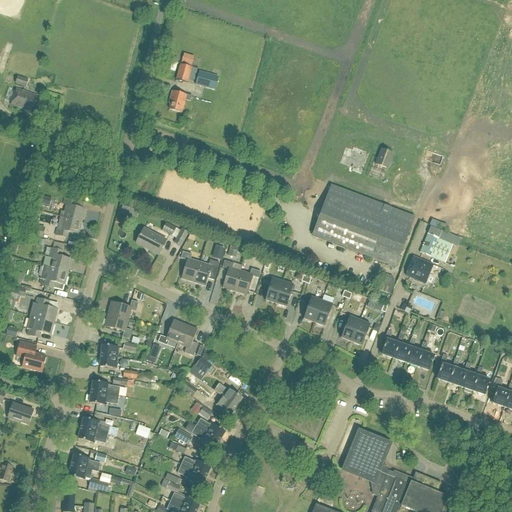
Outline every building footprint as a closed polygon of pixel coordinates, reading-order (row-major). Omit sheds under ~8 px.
[(184,54),(182,63),(192,66),(195,57),(184,54)] [(195,81),(197,70),(180,66),(176,81),(188,84),(189,79),(195,81)] [(215,91),(218,78),(198,73),(195,86),(215,91)] [(26,88),(28,81),(18,78),(16,85),(26,88)] [(36,97),(14,90),(14,92),(9,90),(5,101),(10,103),(9,105),(30,113),(36,97)] [(187,102),(189,96),(171,92),(168,104),(170,105),(168,110),(181,114),(184,101),(187,102)] [(192,115),(196,101),(190,99),(186,113),(192,115)] [(345,148),(339,164),(346,167),(345,169),(361,175),(366,161),(367,162),(370,163),(376,165),(375,166),(388,171),(394,154),(381,150),(378,158),(368,155),(369,154),(353,148),(352,151),(345,148)] [(395,269),(410,229),(326,198),(311,238),(395,269)] [(60,218),(80,223),(83,210),(74,208),(75,203),(63,200),(62,205),(66,206),(64,213),(61,212),(60,218)] [(77,237),(80,223),(60,218),(57,231),(55,230),(54,236),(66,239),(67,234),(77,237)] [(172,238),(177,229),(167,223),(162,232),(172,238)] [(43,239),(45,228),(33,226),(30,236),(43,239)] [(160,258),(167,242),(144,231),(136,246),(160,258)] [(181,249),(189,234),(181,231),(174,245),(181,249)] [(455,241),(430,231),(420,254),(445,265),(452,247),(457,249),(461,240),(456,238),(455,241)] [(36,238),(35,245),(44,247),(45,240),(36,238)] [(222,254),(224,248),(215,245),(214,251),(222,254)] [(43,268),(66,274),(69,261),(60,258),(62,252),(50,249),(48,255),(47,258),(46,258),(43,268)] [(194,285),(200,265),(191,262),(193,257),(183,254),(181,261),(187,263),(181,281),(194,285)] [(425,285),(432,267),(413,259),(405,277),(425,285)] [(200,265),(194,285),(207,289),(209,281),(214,283),(220,265),(211,262),(209,268),(200,265)] [(235,294),(241,274),(232,271),(234,265),(224,263),(222,269),(228,271),(223,290),(235,294)] [(63,286),(66,274),(43,268),(40,280),(41,280),(40,287),(53,290),(54,284),(63,286)] [(241,274),(235,294),(248,297),(253,279),(258,280),(260,273),(251,271),(250,276),(241,274)] [(10,284),(9,286),(19,288),(23,274),(13,272),(11,279),(10,284)] [(395,286),(397,279),(375,273),(373,279),(395,286)] [(276,306),(283,283),(272,280),(265,302),(276,306)] [(283,283),(276,306),(287,309),(294,287),(283,283)] [(392,297),(395,287),(382,283),(378,292),(392,297)] [(19,296),(20,289),(10,287),(4,309),(13,312),(17,296),(19,296)] [(329,302),(331,296),(321,293),(319,298),(329,302)] [(30,316),(54,323),(57,310),(47,308),(49,302),(37,298),(35,305),(33,304),(30,316)] [(314,325),(322,303),(311,299),(304,321),(314,325)] [(380,304),(370,300),(367,307),(377,311),(380,304)] [(111,305),(108,317),(129,322),(132,313),(136,314),(138,305),(133,303),(131,310),(111,305)] [(322,303),(314,325),(325,329),(333,307),(322,303)] [(50,335),(54,323),(30,316),(27,328),(29,329),(27,335),(40,338),(41,332),(50,335)] [(129,322),(108,317),(105,329),(124,334),(122,341),(129,342),(131,333),(127,332),(129,322)] [(351,345),(360,323),(350,318),(341,340),(351,345)] [(0,332),(7,334),(10,323),(1,321),(0,325),(0,332)] [(178,347),(186,327),(174,323),(167,341),(161,339),(158,346),(167,349),(170,344),(178,347)] [(360,323),(351,345),(362,349),(370,327),(360,323)] [(186,327),(178,347),(187,350),(185,356),(194,359),(196,352),(191,350),(198,332),(186,327)] [(410,350),(408,350),(401,347),(405,335),(404,335),(405,332),(402,331),(397,346),(398,346),(393,361),(405,365),(410,350)] [(398,346),(397,346),(389,343),(392,334),(388,333),(385,342),(386,343),(381,357),(393,361),(398,346)] [(405,365),(416,369),(421,354),(419,354),(412,351),(415,343),(411,341),(408,350),(410,350),(405,365)] [(41,373),(45,358),(32,354),(34,347),(19,343),(16,358),(23,360),(21,368),(41,373)] [(135,354),(137,347),(125,344),(124,351),(135,354)] [(421,354),(416,369),(429,373),(434,358),(424,355),(427,347),(422,345),(419,354),(421,354)] [(158,354),(161,348),(155,346),(152,352),(158,354)] [(101,359),(118,360),(119,349),(102,348),(101,359)] [(205,375),(211,367),(200,358),(194,367),(205,375)] [(453,371),(452,371),(444,368),(447,359),(442,358),(440,366),(442,367),(437,383),(448,387),(453,371)] [(117,372),(118,360),(101,359),(100,370),(117,372)] [(465,375),(464,374),(456,372),(458,363),(455,362),(452,371),(453,371),(448,387),(460,391),(465,375)] [(175,370),(182,374),(186,366),(179,363),(175,370)] [(192,366),(189,369),(194,375),(198,371),(192,366)] [(477,379),(476,378),(467,376),(470,367),(467,366),(464,374),(465,375),(460,391),(472,394),(477,379)] [(477,379),(472,394),(484,398),(489,383),(480,380),(483,371),(478,370),(476,378),(477,379)] [(138,381),(139,374),(125,372),(124,379),(138,381)] [(127,388),(128,382),(113,380),(112,386),(127,388)] [(197,391),(183,381),(178,388),(192,398),(197,391)] [(509,394),(507,394),(499,391),(502,382),(498,381),(495,390),(497,391),(495,396),(492,405),(504,409),(509,394)] [(92,394),(119,398),(121,390),(108,388),(109,386),(93,384),(92,394)] [(223,399),(237,409),(243,400),(229,390),(228,392),(219,385),(214,392),(223,399)] [(118,407),(119,398),(92,394),(90,405),(106,407),(106,406),(118,407)] [(230,418),(237,409),(223,399),(217,408),(230,418)] [(199,414),(203,408),(196,403),(190,411),(197,416),(199,414)] [(29,427),(34,412),(13,405),(8,421),(29,427)] [(199,414),(208,421),(212,415),(203,408),(199,414)] [(196,427),(220,443),(226,434),(212,424),(211,426),(201,419),(196,427)] [(82,432),(109,439),(111,430),(99,427),(100,425),(84,421),(82,432)] [(213,452),(220,443),(196,427),(191,435),(201,441),(199,443),(213,452)] [(158,430),(156,433),(159,434),(158,436),(167,440),(170,435),(158,430)] [(188,447),(192,440),(176,430),(172,437),(188,447)] [(314,511),(400,511),(403,507),(414,511),(444,511),(450,497),(439,493),(443,484),(416,473),(411,485),(401,481),(404,476),(394,472),(393,474),(389,472),(385,463),(393,444),(358,430),(341,472),(371,484),(372,496),(378,498),(372,511),(335,511),(331,510),(330,511),(314,511)] [(106,447),(109,439),(82,432),(79,443),(95,446),(95,444),(106,447)] [(188,458),(190,452),(179,448),(177,453),(188,458)] [(108,464),(110,458),(110,457),(106,456),(98,454),(96,454),(94,461),(105,464),(105,463),(108,464)] [(71,468),(93,473),(99,475),(101,466),(89,463),(89,461),(73,457),(71,468)] [(181,467),(206,479),(211,469),(196,462),(196,463),(185,458),(181,467)] [(3,465),(0,473),(0,480),(8,483),(13,468),(3,465)] [(127,467),(125,474),(134,477),(136,470),(127,467)] [(202,489),(206,479),(181,467),(177,475),(188,479),(187,482),(202,489)] [(91,482),(93,473),(71,468),(68,478),(84,482),(85,480),(91,482)] [(180,487),(183,481),(164,473),(162,479),(180,487)] [(120,487),(122,480),(113,477),(111,484),(120,487)] [(108,494),(110,485),(91,480),(89,489),(108,494)] [(178,495),(181,488),(164,481),(161,488),(178,495)] [(171,502),(189,511),(197,511),(198,510),(200,505),(185,498),(184,499),(175,494),(171,502)] [(73,511),(75,496),(64,495),(62,511),(73,511)] [(189,511),(171,502),(167,511),(169,511),(189,511)]
